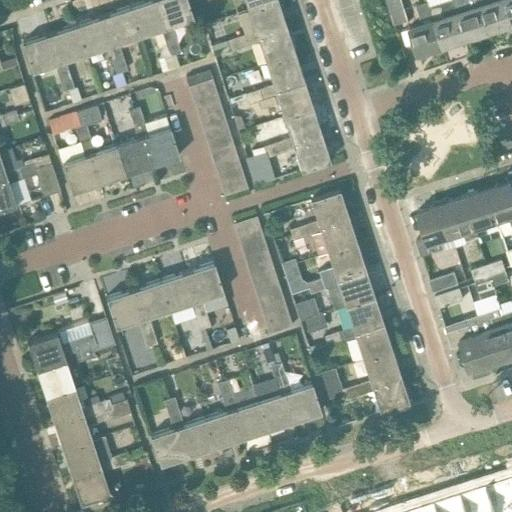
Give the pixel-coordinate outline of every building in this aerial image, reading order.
[(176,36),(172,22),(166,24),(158,0),(141,0),(130,4),(140,33),(161,26),(166,40),(176,36)] [(158,0),(166,24),(172,22),(194,15),(188,0),(158,0)] [(278,0),(272,0),(249,8),(255,29),(242,33),(245,43),(259,39),(257,34),(286,24),(278,0)] [(387,0),(395,23),(408,18),(402,0),(387,0)] [(434,18),(430,4),(428,0),(417,4),(422,22),(410,26),(418,52),(442,44),(434,18)] [(434,18),(442,44),(443,44),(466,36),(454,0),(440,0),(430,4),(434,18)] [(454,0),(466,36),(490,29),(481,3),(480,0),(454,0)] [(511,17),(506,0),(480,0),(481,3),(490,29),(511,21),(511,17)] [(113,42),(119,40),(140,33),(130,4),(104,13),(113,42)] [(123,54),(119,40),(113,42),(104,13),(77,21),(87,51),(108,44),(112,57),(123,54)] [(60,59),(66,58),(87,51),(77,21),(51,30),(60,59)] [(295,51),(286,24),(257,34),(259,39),(266,61),(295,51)] [(70,71),(66,58),(60,59),(51,30),(23,39),(33,68),(55,61),(59,75),(70,71)] [(232,48),(245,43),(242,33),(228,37),(232,48)] [(170,53),(176,51),(181,50),(176,36),(166,40),(170,53)] [(275,88),(304,79),(295,51),(266,61),(273,82),(260,87),(263,98),(277,94),(275,88)] [(117,71),(122,69),(128,67),(123,54),(112,57),(117,71)] [(189,84),(212,76),(210,67),(186,75),(189,84)] [(77,84),(75,85),(70,71),(59,75),(64,88),(69,87),(73,99),(81,96),(77,84)] [(192,95),(216,87),(212,76),(189,84),(192,95)] [(284,114),(313,105),(304,79),(275,88),(277,94),(263,98),(260,87),(246,91),(249,103),(259,99),(261,105),(279,100),(284,114)] [(14,102),(29,97),(24,81),(9,86),(14,102)] [(196,106),(219,98),(216,87),(192,95),(196,106)] [(199,116),(223,109),(219,98),(196,106),(199,116)] [(100,114),(97,102),(76,109),(81,123),(86,121),(88,126),(102,122),(100,114)] [(133,121),(143,118),(139,104),(128,108),(133,121)] [(313,105),(284,114),(291,135),(277,140),(280,150),(294,146),(292,140),(321,131),(313,105)] [(2,112),(5,123),(19,119),(15,107),(2,112)] [(86,121),(81,123),(76,109),(48,118),(52,133),(76,125),(80,139),(91,135),(88,126),(86,121)] [(203,127),(226,120),(223,109),(199,116),(203,127)] [(179,153),(170,124),(148,132),(143,118),(133,121),(137,135),(143,134),(152,162),(179,153)] [(206,138),(230,131),(226,120),(203,127),(206,138)] [(210,149),(233,141),(230,131),(206,138),(210,149)] [(330,158),(321,131),(292,140),(294,146),(301,168),(330,158)] [(125,171),(152,162),(143,134),(137,135),(116,142),(125,171)] [(125,171),(116,142),(95,149),(91,135),(80,139),(84,152),(90,151),(99,180),(125,171)] [(58,155),(79,151),(77,140),(56,144),(58,155)] [(266,155),(280,150),(277,140),(263,144),(265,149),(266,155)] [(213,160),(237,152),(233,141),(210,149),(213,160)] [(265,149),(245,156),(254,183),(273,177),(266,155),(265,149)] [(72,189),(99,180),(90,151),(84,152),(62,160),(65,170),(72,189)] [(240,163),(239,158),(237,152),(213,160),(217,171),(240,163)] [(36,171),(35,166),(33,161),(19,165),(23,176),(36,171)] [(43,194),(60,188),(51,161),(35,166),(36,171),(43,194)] [(220,182),(244,174),(240,163),(217,171),(220,182)] [(9,180),(23,176),(19,165),(5,170),(7,175),(0,177),(0,207),(16,202),(9,180)] [(224,193),(248,185),(244,174),(220,182),(224,193)] [(511,235),(511,223),(511,224),(511,223),(511,182),(511,178),(487,186),(498,219),(504,238),(511,235)] [(486,222),(498,219),(487,186),(464,193),(478,235),(489,231),(486,222)] [(348,214),(348,213),(339,187),(310,196),(317,218),(304,223),(307,233),(311,232),(321,229),(319,223),(348,214)] [(466,239),(478,235),(464,193),(441,201),(452,233),(464,230),(466,239)] [(441,237),(452,233),(441,201),(418,209),(427,235),(417,238),(422,253),(444,246),(441,237)] [(237,232),(260,224),(257,214),(233,221),(237,232)] [(357,240),(348,214),(319,223),(321,229),(311,232),(318,253),(328,249),(328,250),(357,240)] [(304,223),(290,227),(293,238),(303,235),(307,233),(304,223)] [(240,243),(264,235),(260,224),(237,232),(240,243)] [(244,254),(267,246),(264,235),(240,243),(244,254)] [(336,276),(366,267),(357,240),(328,250),(335,271),(321,276),(324,286),(327,285),(338,281),(336,276)] [(247,265),(271,257),(267,246),(244,254),(247,265)] [(251,275),(274,268),(271,257),(247,265),(251,275)] [(505,269),(504,265),(502,258),(487,263),(490,273),(505,269)] [(196,298),(201,296),(223,289),(214,260),(186,269),(196,298)] [(475,278),(490,273),(487,263),(472,268),(475,278)] [(334,307),(345,303),(374,294),(366,267),(336,276),(338,281),(327,285),(334,307)] [(254,286),(278,279),(274,268),(251,275),(254,286)] [(206,310),(201,296),(196,298),(186,269),(161,277),(170,307),(191,300),(195,313),(206,310)] [(509,279),(506,272),(505,269),(490,273),(494,284),(509,279)] [(458,281),(454,270),(430,278),(433,289),(458,281)] [(479,289),(494,284),(490,273),(475,278),(479,289)] [(311,290),(324,286),(321,276),(307,280),(311,290)] [(145,315),(150,313),(170,307),(161,277),(135,286),(145,315)] [(258,297),(281,289),(278,279),(254,286),(258,297)] [(154,327),(150,313),(145,315),(135,286),(106,295),(116,324),(138,317),(142,330),(154,327)] [(463,297),(460,288),(460,286),(435,294),(439,305),(463,297)] [(261,308),(285,300),(281,289),(258,297),(261,308)] [(354,330),(383,321),(374,294),(345,303),(352,325),(338,329),(342,340),(356,336),(354,330)] [(319,311),(314,295),(295,301),(301,318),(319,311)] [(265,319),(288,311),(285,300),(261,308),(265,319)] [(511,308),(503,312),(511,338),(511,308)] [(200,327),(205,325),(210,323),(206,310),(195,313),(200,327)] [(265,319),(269,330),(269,331),(292,323),(288,311),(265,319)] [(494,361),(511,354),(511,338),(503,312),(481,319),(483,328),(494,361)] [(115,342),(112,333),(106,314),(88,320),(92,332),(61,343),(57,330),(28,340),(36,367),(66,357),(64,351),(78,347),(82,358),(95,353),(93,349),(115,342)] [(363,357),(392,347),(383,321),(354,330),(356,336),(363,357)] [(494,361),(483,328),(472,332),(469,323),(447,330),(452,346),(462,342),(470,368),(494,361)] [(147,344),(151,343),(159,340),(154,327),(142,330),(147,344)] [(328,344),(342,340),(338,329),(325,334),(328,344)] [(174,358),(185,355),(182,344),(170,347),(174,358)] [(270,346),(263,349),(268,364),(270,363),(275,362),(270,346)] [(67,362),(82,358),(78,347),(64,351),(66,357),(36,367),(45,394),(74,384),(67,362)] [(371,383),(400,374),(392,347),(363,357),(370,378),(371,383)] [(275,377),(285,373),(281,360),(275,362),(270,363),(275,377)] [(316,370),(323,396),(341,391),(334,366),(316,370)] [(321,409),(312,380),(290,387),(285,373),(275,377),(279,391),(284,389),(294,418),(321,409)] [(409,401),(400,374),(371,383),(370,378),(356,382),(359,393),(373,388),(380,410),(409,401)] [(223,393),(233,390),(229,377),(219,380),(223,393)] [(346,397),(359,393),(356,382),(342,387),(346,397)] [(83,411),(81,406),(74,384),(45,394),(54,420),(83,411)] [(268,426),(294,418),(284,389),(279,391),(258,397),(268,426)] [(258,397),(238,404),(233,390),(223,393),(228,407),(233,406),(243,435),(268,426),(258,397)] [(169,411),(179,408),(175,394),(164,398),(169,411)] [(104,419),(131,410),(126,396),(111,401),(112,407),(99,411),(95,401),(81,406),(83,411),(54,420),(63,447),(92,437),(87,423),(104,418),(104,419)] [(112,407),(111,401),(109,397),(95,401),(99,411),(112,407)] [(215,443),(243,435),(233,406),(228,407),(206,414),(215,443)] [(206,414),(204,415),(184,422),(179,408),(169,411),(173,425),(178,423),(188,452),(215,443),(206,414)] [(160,462),(188,452),(178,423),(173,425),(150,433),(160,462)] [(101,464),(99,459),(92,437),(63,447),(72,473),(101,464)] [(130,460),(128,455),(126,449),(113,454),(116,465),(130,460)] [(102,469),(116,465),(113,454),(99,459),(101,464),(72,473),(80,501),(110,491),(102,469)] [(511,511),(511,472),(486,481),(496,511),(511,511)] [(496,511),(486,481),(460,490),(467,511),(496,511)] [(467,511),(460,490),(434,498),(438,511),(467,511)] [(438,511),(434,498),(408,507),(409,511),(438,511)]
